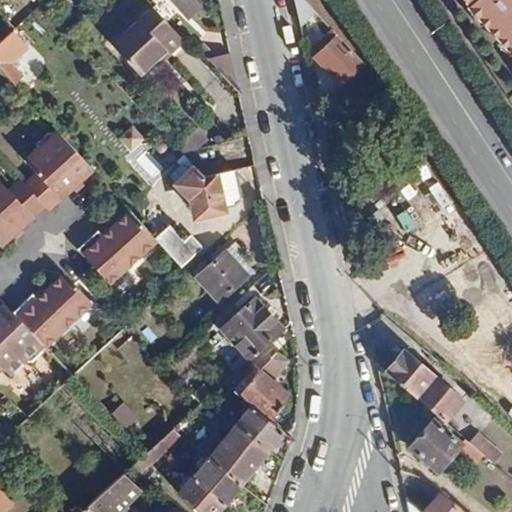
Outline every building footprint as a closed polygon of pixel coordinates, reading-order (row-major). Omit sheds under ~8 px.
[(316,13),(303,0),(293,0),(299,25),(316,13)] [(511,0),(462,0),(475,13),(473,16),(503,47),(505,45),(511,52),(511,0)] [(151,11),(110,47),(137,77),(163,55),(167,59),(182,43),(151,11)] [(8,31),(0,38),(0,69),(13,83),(19,77),(7,65),(24,48),(8,31)] [(364,64),(333,31),(323,41),(326,45),(314,57),(341,85),(364,64)] [(227,54),(206,62),(236,94),(227,54)] [(135,125),(119,138),(132,152),(147,139),(135,125)] [(36,148),(28,156),(63,195),(91,170),(55,131),(52,133),(46,133),(36,143),(36,148)] [(203,177),(182,154),(175,161),(186,175),(176,184),(189,200),(190,215),(197,218),(214,214),(213,210),(230,206),(240,197),(233,170),(203,177)] [(37,173),(25,185),(43,206),(47,211),(63,195),(28,156),(23,159),(37,173)] [(0,207),(25,185),(19,180),(8,190),(0,181),(0,207)] [(0,207),(0,244),(43,206),(25,185),(0,207)] [(155,241),(154,239),(128,211),(100,237),(127,266),(155,241)] [(168,227),(154,239),(155,241),(180,267),(201,249),(189,236),(182,242),(168,227)] [(107,284),(127,266),(100,237),(95,231),(75,248),(107,284)] [(245,276),(223,251),(195,277),(217,302),(245,276)] [(31,294),(11,314),(45,348),(91,303),(63,274),(36,299),(31,294)] [(221,329),(248,357),(250,356),(280,328),(253,299),(221,329)] [(0,368),(5,364),(12,371),(26,358),(32,364),(46,350),(45,348),(11,314),(2,304),(0,306),(0,368)] [(251,407),(267,420),(287,396),(269,381),(285,361),(270,350),(258,364),(250,356),(248,357),(222,381),(251,407)] [(400,353),(383,373),(441,422),(458,402),(400,353)] [(166,392),(150,408),(163,422),(180,406),(166,392)] [(463,410),(483,427),(492,417),(472,399),(463,410)] [(251,407),(237,424),(266,450),(281,433),(267,420),(251,407)] [(462,443),(432,418),(408,447),(437,472),(462,443)] [(237,424),(208,458),(238,484),(266,450),(237,424)] [(172,426),(132,463),(154,483),(160,476),(148,465),(182,435),(172,426)] [(482,430),(471,440),(492,462),(502,452),(482,430)] [(214,511),(238,484),(208,458),(179,493),(201,511),(214,511)] [(123,471),(106,487),(125,504),(140,487),(123,471)] [(0,511),(20,494),(0,472),(0,511)] [(125,504),(106,487),(81,510),(83,511),(126,511),(130,508),(125,504)] [(453,511),(438,499),(426,511),(453,511)]
